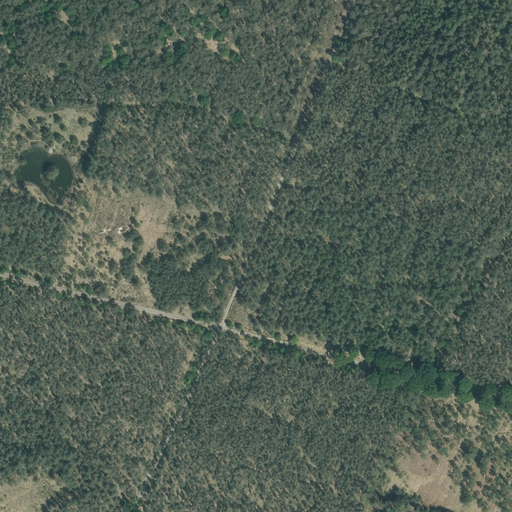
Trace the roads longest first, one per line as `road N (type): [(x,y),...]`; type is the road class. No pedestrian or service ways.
road 1 (track): [(133,511),(224,331),(357,0)]
road 2 (track): [(0,275),(511,401)]
road 3 (track): [(363,511),(425,380),(500,254)]
